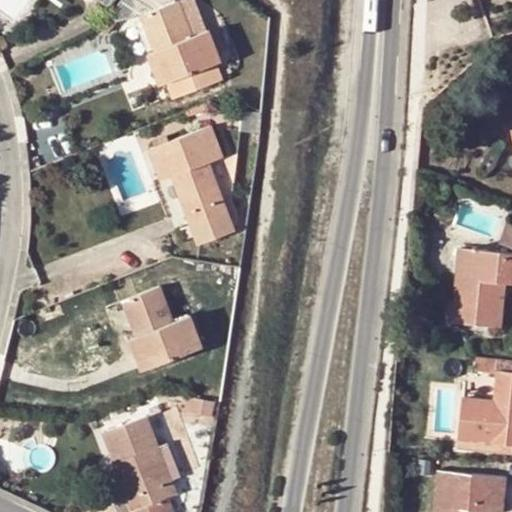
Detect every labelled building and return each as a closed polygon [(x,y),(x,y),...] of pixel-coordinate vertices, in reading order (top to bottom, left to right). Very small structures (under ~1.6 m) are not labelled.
[(138,0),(122,0),(112,12),(118,21),(138,0)] [(142,14),(156,50),(160,49),(164,59),(154,63),(162,82),(163,82),(214,62),(220,59),(208,30),(192,36),(177,0),(167,4),(165,0),(158,0),(157,0),(160,7),(142,14)] [(0,39),(0,50),(1,53),(10,48),(4,37),(0,39)] [(150,52),(154,63),(164,59),(160,49),(156,50),(150,52)] [(221,79),(214,62),(163,82),(170,99),(221,79)] [(149,148),(157,168),(167,164),(172,175),(199,244),(234,230),(207,161),(222,155),(209,125),(149,148)] [(162,179),(172,175),(167,164),(157,168),(162,179)] [(498,282),(504,283),(511,283),(511,254),(459,250),(453,322),(494,326),(498,282)] [(501,326),(504,283),(498,282),(494,326),(501,326)] [(123,300),(137,336),(142,334),(148,348),(137,353),(142,368),(201,346),(189,316),(173,322),(158,287),(123,300)] [(131,338),(137,353),(148,348),(142,334),(137,336),(131,338)] [(497,372),(511,373),(511,362),(476,359),(475,373),(497,376),(497,372)] [(511,373),(497,372),(497,376),(494,402),(463,400),(459,445),(511,450),(511,373)] [(156,446),(145,417),(103,433),(115,463),(121,461),(140,507),(167,496),(175,493),(170,480),(165,482),(152,448),(156,446)] [(167,442),(156,446),(152,448),(165,482),(170,480),(180,476),(167,442)] [(511,450),(459,445),(458,451),(511,455),(511,450)] [(129,511),(140,507),(121,461),(115,463),(110,465),(129,511)] [(505,477),(439,472),(434,511),(482,511),(482,510),(502,511),(505,477)] [(129,511),(128,511),(172,511),(167,496),(140,507),(129,511)]
